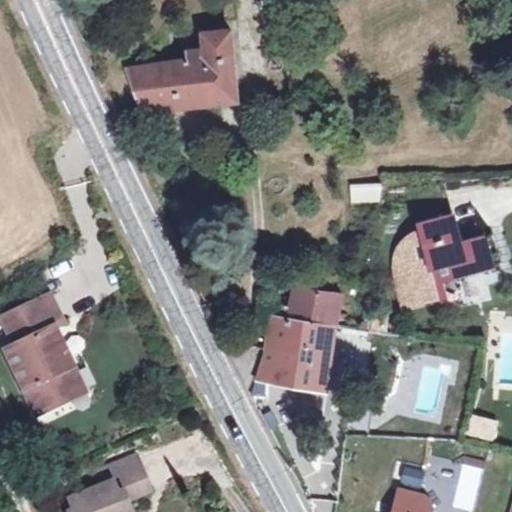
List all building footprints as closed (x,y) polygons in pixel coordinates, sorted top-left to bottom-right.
[(195,62),(179,64),(138,70),(151,110),(240,100),(233,33),(211,36),(211,48),(195,49),(195,62)] [(383,185),(352,184),(354,203),(382,202),(383,185)] [(494,268),(486,239),(463,245),(453,216),(427,224),(428,231),(411,241),(401,254),(398,269),(407,306),(443,297),(440,283),(494,268)] [(295,287),(291,317),(336,324),(343,294),(295,287)] [(50,298),(3,321),(17,349),(6,355),(40,419),(67,406),(77,374),(67,351),(61,353),(52,334),(64,328),(50,298)] [(380,314),(371,312),(369,328),(369,329),(383,331),(385,320),(379,318),(380,314)] [(291,317),(286,316),(269,314),(264,349),(252,392),(266,395),(268,380),(325,390),(336,324),(291,317)] [(499,420),(468,412),(463,431),(494,439),(499,420)] [(97,473),(103,488),(144,471),(138,456),(97,473)] [(454,508),(475,511),(481,465),(459,463),(454,508)] [(152,490),(144,471),(103,488),(71,502),(75,511),(128,511),(125,501),(152,490)] [(431,511),(432,508),(426,495),(398,489),(391,511),(431,511)]
